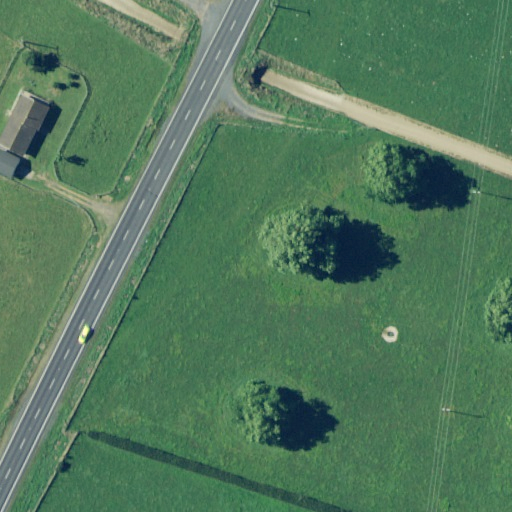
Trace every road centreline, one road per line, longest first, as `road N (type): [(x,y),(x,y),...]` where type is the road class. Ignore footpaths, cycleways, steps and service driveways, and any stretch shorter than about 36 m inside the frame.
road 1 (primary): [(3,511),(246,0)]
road 2 (track): [(107,0),(384,128),(511,174)]
